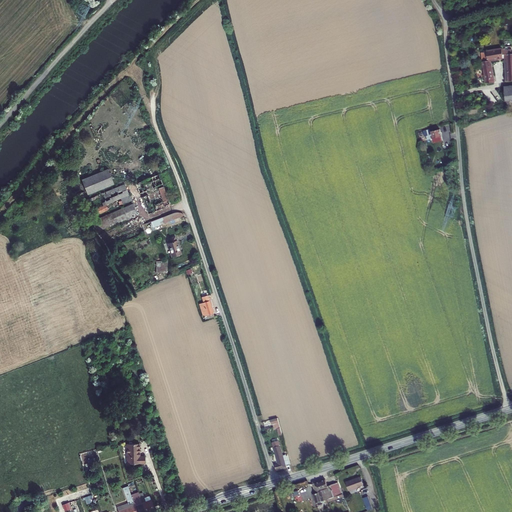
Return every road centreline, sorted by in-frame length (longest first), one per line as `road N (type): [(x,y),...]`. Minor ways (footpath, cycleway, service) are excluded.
road 1 (unclassified): [(508,409),(470,243),(444,20),(433,0)]
road 2 (unclassified): [(273,483),(151,106)]
road 3 (primary): [(508,409),(273,483)]
